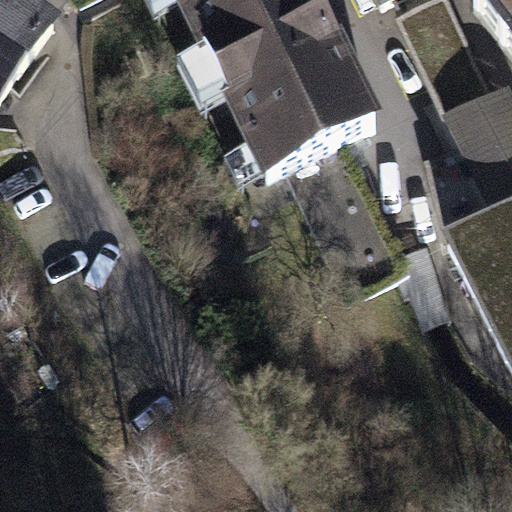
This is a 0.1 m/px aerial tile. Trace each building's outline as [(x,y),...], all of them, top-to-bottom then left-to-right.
[(0,0),(0,105),(53,32),(7,0),(0,0)] [(373,134),(308,0),(177,0),(267,186),(284,177),(348,309),(412,279),(348,146),(373,134)] [(374,0),(381,14),(408,0),(374,0)] [(511,0),(471,0),(478,8),(473,12),(511,61),(511,0)] [(511,107),(507,98),(491,104),(443,3),(397,27),(447,127),(467,165),(452,173),(445,159),(427,168),(447,251),(511,377),(511,107)]
